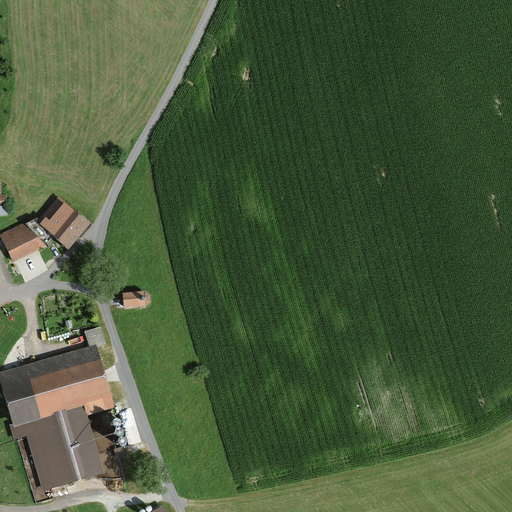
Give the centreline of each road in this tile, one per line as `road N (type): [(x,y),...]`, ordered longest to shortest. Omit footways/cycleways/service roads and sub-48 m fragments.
road 1 (unclassified): [(214,0),(105,215),(96,263),(100,298)]
road 2 (unclassified): [(100,298),(180,511)]
